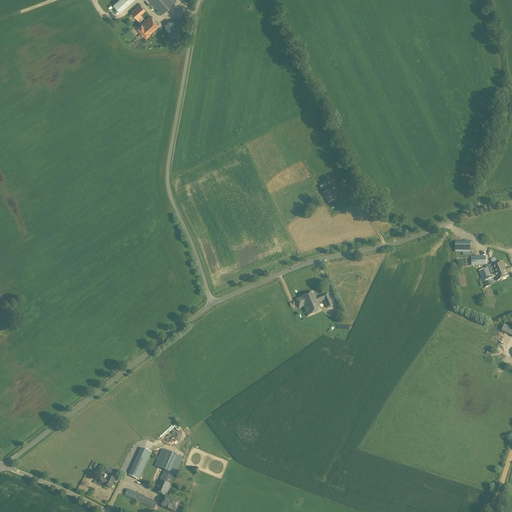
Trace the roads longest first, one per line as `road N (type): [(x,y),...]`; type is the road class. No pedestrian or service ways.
road 1 (unclassified): [(211,301),(312,260),(511,202)]
road 2 (unclassified): [(211,301),(167,173),(200,0)]
road 3 (unclassified): [(4,464),(211,301)]
